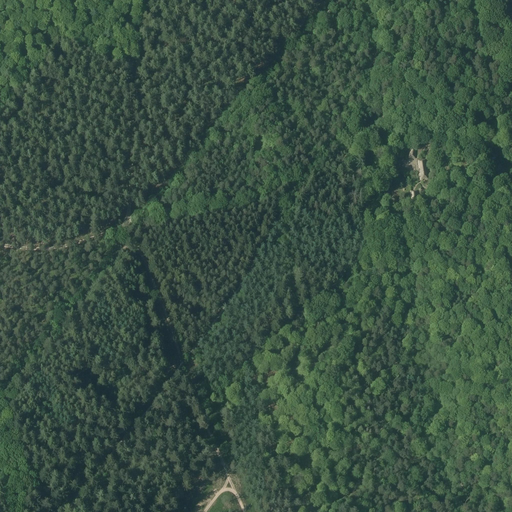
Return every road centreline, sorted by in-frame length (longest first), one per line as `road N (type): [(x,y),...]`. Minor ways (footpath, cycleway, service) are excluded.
road 1 (track): [(130,223),(140,0)]
road 2 (track): [(0,403),(131,239)]
road 3 (track): [(234,492),(181,363)]
road 4 (track): [(181,363),(131,239)]
